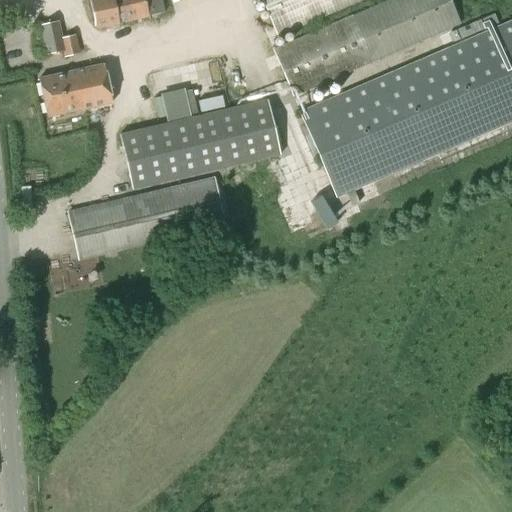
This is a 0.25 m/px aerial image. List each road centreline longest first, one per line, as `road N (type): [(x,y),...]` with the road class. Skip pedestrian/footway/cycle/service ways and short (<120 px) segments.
road 1 (unclassified): [(17,511),(0,297)]
road 2 (unknown): [(64,0),(109,26),(158,16),(183,0)]
